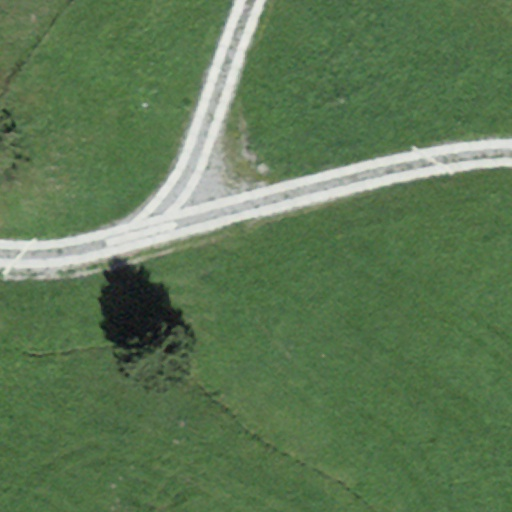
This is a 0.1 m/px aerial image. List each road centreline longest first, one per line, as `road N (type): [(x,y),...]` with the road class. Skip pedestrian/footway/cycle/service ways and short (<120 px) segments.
road 1 (track): [(0,266),(511,139)]
road 2 (track): [(240,0),(205,122),(151,229)]
